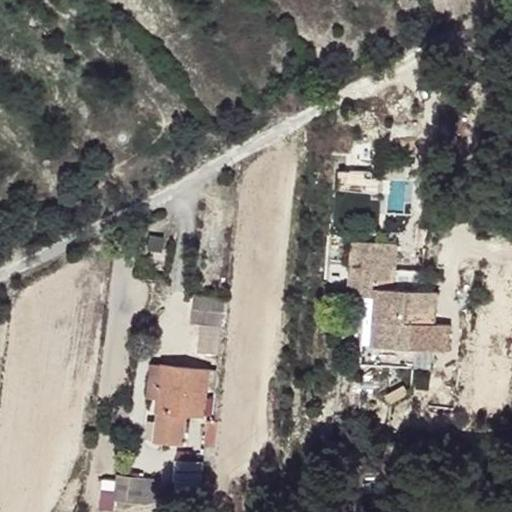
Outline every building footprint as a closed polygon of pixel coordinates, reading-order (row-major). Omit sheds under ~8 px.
[(381,308),(378,348),(414,350),(420,296),(424,256),(377,251),(373,301),(382,302),(381,308)] [(371,308),(368,347),(378,348),(381,308),(371,308)] [(153,402),(162,404),(167,370),(157,369),(153,402)] [(162,404),(157,447),(185,450),(190,421),(205,421),(210,393),(218,393),(220,378),(167,370),(162,404)] [(212,429),(206,467),(218,468),(223,431),(212,429)] [(121,470),(117,497),(141,500),(145,475),(121,470)]
